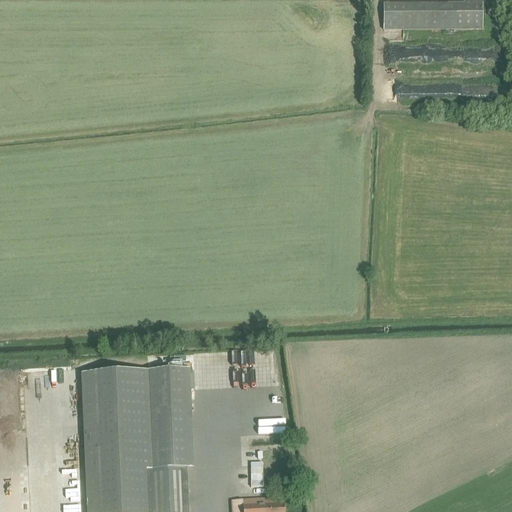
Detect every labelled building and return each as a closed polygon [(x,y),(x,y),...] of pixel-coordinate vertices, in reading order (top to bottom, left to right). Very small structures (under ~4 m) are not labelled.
[(384,31),(456,30),(482,30),(482,0),(463,0),(463,5),(384,6),(384,31)] [(473,62),(498,60),(498,49),(472,51),(473,62)] [(81,375),(87,511),(188,511),(187,469),(194,469),(190,370),(81,375)] [(325,383),(335,382),(333,375),(324,375),(325,383)] [(249,485),(260,484),(259,470),(249,471),(249,474),(249,485)] [(265,497),(266,499),(232,501),(232,511),(284,511),(284,504),(274,505),(273,496),(265,497)]
